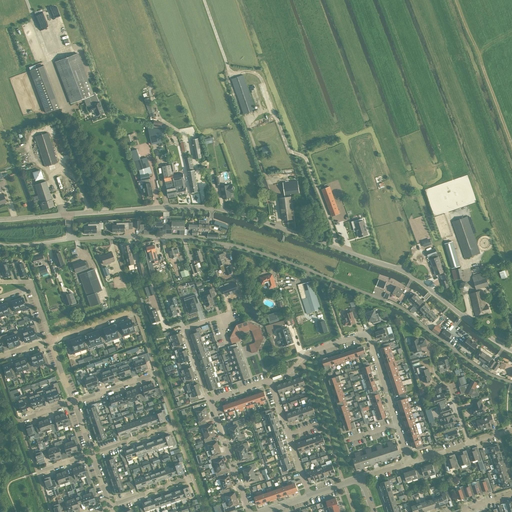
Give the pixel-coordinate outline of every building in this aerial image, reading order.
[(38,51),(30,52),(32,61),(39,60),(38,51)] [(55,62),(71,104),(89,97),(92,106),(88,107),(90,113),(94,111),(96,116),(97,116),(99,115),(100,115),(103,113),(99,103),(95,94),(93,95),(77,54),(55,62)] [(44,66),(36,69),(30,71),(46,113),(60,108),(44,66)] [(243,75),(232,79),(244,115),(256,111),(243,75)] [(149,113),(154,112),(151,102),(150,103),(148,98),(144,99),(149,113)] [(165,142),(162,129),(148,127),(152,144),(165,142)] [(45,167),(57,163),(48,133),(35,137),(45,167)] [(202,158),(198,138),(192,139),(196,159),(202,158)] [(268,146),(262,148),(264,157),(271,155),(268,146)] [(152,173),(150,167),(147,158),(134,162),(137,171),(139,171),(141,175),(142,180),(149,179),(150,179),(149,174),(152,173)] [(191,158),(185,159),(188,172),(191,193),(198,191),(195,170),(194,171),(191,158)] [(170,165),(162,166),(163,168),(165,182),(166,181),(166,185),(169,197),(169,198),(177,196),(176,189),(176,187),(175,186),(174,186),(174,183),(172,174),(170,165)] [(40,170),(33,173),(35,180),(43,178),(40,170)] [(183,174),(173,176),(174,183),(175,186),(176,187),(177,187),(179,195),(187,193),(186,189),(186,188),(185,188),(184,180),(183,174)] [(472,203),(477,202),(468,175),(457,178),(458,181),(461,180),(462,184),(464,183),(466,187),(471,185),(473,191),(470,192),(471,196),(470,196),(472,203)] [(264,191),(266,191),(269,190),(266,178),(260,180),(264,191)] [(150,183),(149,179),(142,180),(143,185),(143,189),(142,189),(143,193),(144,192),(145,196),(153,195),(150,183)] [(43,210),(54,206),(46,181),(35,185),(38,195),(33,197),(34,199),(33,199),(34,203),(35,202),(40,201),(43,210)] [(283,183),(285,197),(279,198),(282,220),(293,219),(290,194),(299,193),(297,181),(283,183)] [(231,187),(230,185),(219,187),(222,199),(230,198),(229,193),(232,193),(231,190),(232,190),(233,189),(232,187),(231,187)] [(326,201),(334,198),(330,187),(322,190),(326,201)] [(331,216),(339,213),(337,205),(329,208),(331,216)] [(452,222),(465,259),(480,254),(467,217),(452,222)] [(206,225),(206,220),(200,220),(199,224),(199,231),(209,231),(210,225),(206,225)] [(140,225),(140,221),(135,221),(136,228),(140,228),(140,230),(144,230),(143,225),(140,225)] [(225,233),(228,225),(223,224),(216,221),(216,222),(215,223),(215,224),(215,225),(215,226),(219,227),(222,229),(221,231),(225,233)] [(359,237),(368,234),(364,221),(355,223),(359,237)] [(160,234),(166,234),(166,222),(151,223),(152,226),(148,226),(148,230),(148,231),(149,231),(153,231),(153,230),(160,229),(160,234)] [(185,230),(185,222),(172,222),(172,225),(166,225),(166,234),(172,234),(172,230),(185,230)] [(88,224),(88,227),(84,227),(84,233),(96,233),(96,230),(100,230),(100,229),(103,229),(103,223),(99,223),(99,224),(88,224)] [(117,223),(117,226),(113,226),(113,232),(125,232),(125,229),(133,229),(132,223),(117,223)] [(198,236),(199,224),(189,224),(189,230),(188,230),(188,235),(198,236)] [(432,244),(430,239),(422,242),(424,247),(432,244)] [(452,242),(445,244),(452,268),(459,266),(452,242)] [(155,246),(147,248),(149,253),(152,263),(158,261),(155,251),(156,251),(155,246)] [(178,258),(177,257),(180,256),(178,249),(175,250),(175,247),(169,249),(172,258),(173,258),(174,259),(178,258)] [(437,254),(435,248),(425,252),(428,258),(437,254)] [(193,264),(189,265),(192,274),(200,272),(198,268),(201,267),(199,262),(203,261),(200,250),(195,252),(196,255),(194,256),(197,263),(197,264),(193,266),(193,264)] [(64,264),(60,252),(53,255),(57,267),(64,264)] [(112,253),(101,257),(103,264),(114,260),(112,253)] [(134,266),(134,264),(131,253),(126,254),(128,266),(129,266),(129,267),(134,266)] [(216,256),(221,268),(222,272),(225,271),(227,276),(231,274),(229,266),(224,268),(223,265),(226,264),(223,257),(226,256),(224,253),(216,256)] [(40,262),(44,261),(42,256),(33,258),(34,264),(38,263),(38,266),(41,265),(40,262)] [(438,257),(430,260),(436,275),(444,272),(438,257)] [(11,263),(15,273),(18,272),(20,277),(26,275),(22,263),(19,264),(18,261),(11,263)] [(75,273),(89,268),(87,262),(85,262),(84,261),(73,265),(75,273)] [(189,275),(185,262),(180,263),(182,271),(180,271),(182,277),(189,275)] [(0,271),(2,271),(4,277),(10,275),(6,264),(0,266),(0,264),(0,271)] [(48,272),(46,266),(37,269),(39,275),(48,272)] [(461,268),(452,270),(454,280),(463,278),(461,268)] [(79,275),(86,296),(90,307),(100,304),(96,292),(102,290),(94,269),(79,275)] [(485,274),(472,277),(476,290),(488,286),(485,274)] [(270,289),(276,287),(272,275),(260,278),(262,285),(265,284),(265,283),(269,281),(270,285),(269,286),(270,289)] [(386,282),(379,280),(376,286),(384,289),(386,282)] [(307,298),(302,299),(306,313),(312,312),(320,309),(316,295),(315,295),(311,281),(303,284),(307,298)] [(223,285),(219,286),(221,292),(224,291),(226,295),(230,293),(230,294),(231,294),(231,293),(232,293),(233,293),(238,291),(235,282),(229,284),(228,283),(225,284),(225,286),(223,286),(223,285)] [(465,282),(461,283),(459,288),(463,291),(467,290),(469,285),(465,282)] [(403,291),(396,287),(393,293),(399,297),(399,298),(402,299),(405,295),(402,293),(403,291)] [(213,304),(214,304),(212,297),(215,296),(212,289),(206,291),(208,295),(203,297),(207,307),(210,305),(211,306),(213,305),(213,304)] [(482,291),(470,294),(476,315),(489,312),(488,306),(486,306),(482,291)] [(63,296),(62,296),(65,305),(66,305),(70,303),(71,305),(76,303),(74,297),(70,298),(69,293),(63,296)] [(421,300),(415,294),(414,296),(411,293),(408,298),(410,300),(408,301),(411,304),(413,302),(415,303),(413,304),(417,308),(422,303),(420,301),(421,300)] [(189,300),(186,301),(187,304),(186,304),(187,307),(188,307),(190,314),(198,311),(196,304),(198,304),(195,295),(188,297),(189,300)] [(17,299),(20,310),(23,308),(24,311),(29,310),(27,303),(24,304),(22,297),(17,299)] [(177,315),(177,314),(175,307),(178,306),(175,297),(170,299),(172,305),(166,307),(170,317),(173,316),(174,316),(176,316),(177,315)] [(20,310),(17,299),(16,299),(11,301),(13,308),(11,309),(13,315),(18,313),(17,311),(20,310)] [(13,315),(11,309),(8,309),(6,303),(0,305),(4,315),(7,314),(8,317),(13,315)] [(420,309),(422,312),(428,307),(425,304),(422,307),(422,306),(420,307),(421,308),(420,309)] [(153,323),(160,320),(157,309),(154,310),(152,305),(146,307),(148,313),(149,312),(153,323)] [(425,315),(431,310),(428,307),(422,312),(424,314),(422,316),(423,317),(424,316),(425,315)] [(353,315),(356,314),(354,308),(349,309),(351,312),(344,315),(344,316),(344,317),(345,318),(345,320),(343,321),(344,326),(347,325),(348,325),(349,325),(351,325),(351,324),(355,323),(353,315)] [(373,324),(380,322),(378,313),(375,314),(374,310),(369,312),(368,311),(367,311),(367,312),(366,313),(365,313),(368,320),(371,319),(371,321),(372,320),(373,324)] [(424,316),(426,318),(427,316),(433,322),(438,317),(431,310),(425,315),(424,316)] [(273,318),(269,319),(270,323),(278,320),(276,313),(272,314),(273,318)] [(124,321),(129,334),(139,331),(136,324),(132,326),(130,319),(124,321)] [(324,320),(317,323),(321,333),(328,331),(324,320)] [(129,334),(124,321),(119,323),(122,329),(119,330),(121,337),(122,336),(129,334)] [(260,328),(247,322),(237,325),(230,338),(232,343),(240,341),(239,335),(240,333),(250,330),(252,331),(255,341),(254,343),(249,345),(252,353),(257,351),(263,338),(260,328)] [(27,330),(31,340),(36,338),(34,332),(37,331),(34,324),(29,326),(30,329),(27,330)] [(108,326),(113,340),(121,337),(119,330),(116,331),(113,325),(108,326)] [(379,331),(375,332),(377,339),(382,337),(384,341),(394,338),(393,333),(391,326),(387,328),(386,325),(378,327),(379,331)] [(113,340),(108,326),(103,328),(105,335),(102,336),(104,343),(113,340)] [(433,331),(438,335),(442,330),(436,326),(433,331)] [(193,339),(201,337),(200,332),(201,331),(200,327),(193,330),(194,333),(191,334),(193,339)] [(18,330),(20,337),(23,336),(25,342),(30,340),(31,340),(27,330),(24,331),(23,328),(18,330)] [(281,330),(276,331),(278,337),(280,336),(281,339),(291,335),(290,334),(290,333),(288,328),(281,331),(281,330)] [(451,334),(444,329),(440,336),(446,340),(451,334)] [(11,336),(14,346),(20,344),(18,338),(20,337),(18,330),(13,332),(14,335),(11,336)] [(91,332),(96,346),(104,343),(102,336),(99,337),(97,330),(91,332)] [(172,341),(181,338),(180,333),(176,334),(175,331),(168,333),(171,342),(172,341)] [(96,346),(91,332),(86,334),(89,341),(86,342),(88,348),(96,346)] [(1,336),(4,342),(6,341),(9,348),(14,346),(11,336),(8,337),(7,334),(1,336)] [(281,340),(277,341),(279,346),(283,345),(283,346),(293,342),(292,337),(291,337),(291,335),(281,339),(281,340)] [(75,338),(80,351),(88,348),(86,342),(83,343),(80,336),(75,338)] [(194,345),(203,342),(201,337),(193,339),(194,345)] [(80,351),(75,338),(69,339),(72,347),(68,348),(70,354),(80,351)] [(172,346),(173,350),(181,348),(180,344),(184,343),(181,338),(172,341),(171,342),(172,346)] [(471,340),(468,338),(463,345),(472,352),(477,345),(474,343),(471,340)] [(420,347),(427,346),(425,339),(419,341),(418,339),(416,339),(413,340),(411,341),(412,345),(411,346),(412,349),(413,349),(414,353),(421,351),(420,347)] [(205,341),(203,342),(194,345),(196,350),(205,347),(207,346),(205,341)] [(231,355),(240,352),(237,343),(228,346),(231,355)] [(384,348),(380,349),(382,354),(391,351),(389,343),(383,345),(384,348)] [(207,346),(205,347),(196,350),(198,355),(206,352),(209,351),(207,346)] [(361,357),(360,357),(361,358),(366,356),(365,353),(366,353),(365,351),(363,347),(362,347),(362,346),(357,347),(358,349),(358,348),(361,357)] [(181,348),(173,350),(176,359),(187,355),(186,350),(182,351),(181,348)] [(209,351),(206,352),(198,355),(200,360),(208,357),(210,356),(209,351)] [(383,358),(381,359),(382,360),(382,361),(384,360),(384,359),(393,356),(391,351),(382,354),(383,358)] [(492,368),(496,363),(492,360),(491,359),(486,355),(486,354),(481,351),(476,358),(480,360),(486,365),(487,364),(488,365),(488,366),(492,368)] [(35,354),(39,364),(42,363),(43,366),(48,364),(46,358),(43,359),(41,352),(36,354),(35,354)] [(240,352),(231,355),(233,360),(241,357),(240,352)] [(342,352),(345,362),(350,360),(348,352),(344,353),(344,352),(342,352)] [(141,359),(138,360),(142,370),(147,369),(145,362),(148,361),(145,353),(142,355),(141,356),(141,359)] [(29,363),(32,370),(37,368),(36,366),(39,364),(35,354),(30,356),(32,363),(29,363)] [(178,363),(179,367),(187,365),(186,361),(190,360),(187,355),(176,359),(178,363)] [(385,363),(383,364),(384,366),(386,365),(385,364),(395,361),(394,360),(393,356),(384,359),(384,360),(385,363)] [(210,362),(208,357),(200,360),(201,365),(210,362)] [(327,359),(327,358),(327,357),(323,359),(323,360),(322,360),(323,365),(323,367),(324,366),(325,370),(331,368),(330,367),(327,359)] [(32,370),(29,363),(27,364),(25,358),(19,360),(22,370),(26,369),(27,372),(32,370)] [(142,370),(138,360),(133,361),(132,358),(129,359),(129,361),(131,366),(134,366),(137,372),(142,370)] [(22,370),(19,360),(13,362),(16,368),(13,369),(15,376),(20,374),(19,371),(22,370)] [(447,360),(445,360),(442,361),(438,362),(440,372),(447,371),(446,368),(449,367),(448,360),(447,360)] [(122,365),(126,376),(131,374),(129,367),(131,366),(129,361),(126,362),(127,364),(122,365)] [(210,362),(201,365),(203,370),(214,366),(212,361),(210,362)] [(387,368),(385,369),(385,371),(387,370),(387,369),(396,366),(395,361),(385,364),(386,365),(387,368)] [(243,362),(235,365),(236,370),(245,367),(243,362)] [(3,366),(3,365),(2,365),(5,373),(4,373),(5,376),(4,376),(6,379),(12,377),(13,379),(16,378),(15,376),(13,369),(10,370),(8,364),(3,366)] [(113,365),(115,372),(118,371),(120,378),(126,376),(122,365),(117,367),(116,364),(113,365)] [(105,371),(109,382),(115,380),(112,373),(115,372),(113,365),(109,366),(110,367),(108,368),(108,370),(105,371)] [(184,375),(193,372),(192,367),(188,368),(187,365),(179,367),(182,376),(184,375)] [(205,375),(213,372),(215,372),(214,366),(203,370),(205,375)] [(362,374),(372,371),(371,367),(369,367),(369,366),(361,369),(362,374)] [(388,373),(386,374),(387,376),(389,376),(389,374),(398,371),(396,366),(387,369),(387,370),(388,373)] [(425,381),(425,382),(426,383),(427,384),(429,383),(430,382),(430,381),(430,380),(431,380),(429,373),(430,373),(428,368),(425,369),(424,366),(417,368),(418,373),(421,372),(424,382),(425,381)] [(238,375),(247,372),(245,367),(236,370),(238,375)] [(109,382),(105,371),(103,372),(101,370),(100,371),(99,369),(96,370),(97,372),(99,378),(102,377),(104,383),(109,382)] [(364,379),(372,376),(371,371),(372,371),(362,374),(364,379)] [(390,379),(388,379),(389,381),(391,381),(390,380),(400,376),(398,371),(389,374),(389,376),(390,379)] [(89,377),(93,387),(98,385),(96,379),(99,378),(97,372),(92,373),(92,376),(89,377)] [(185,384),(193,382),(192,378),(195,377),(193,372),(184,375),(185,379),(184,380),(185,384)] [(215,377),(213,372),(205,375),(207,380),(215,377)] [(247,372),(238,375),(240,380),(248,378),(247,372)] [(93,387),(89,377),(86,378),(85,376),(80,377),(82,383),(85,382),(87,389),(93,387)] [(339,382),(340,381),(339,376),(335,377),(335,376),(334,377),(329,379),(329,380),(328,381),(330,385),(331,385),(331,384),(339,382)] [(372,376),(364,379),(361,380),(363,385),(366,384),(374,381),(372,376)] [(392,384),(390,384),(391,386),(393,386),(392,385),(401,382),(400,376),(390,380),(391,381),(392,384)] [(218,377),(215,377),(207,380),(208,385),(217,382),(219,382),(218,377)] [(297,378),(300,387),(305,385),(302,377),(297,378)] [(471,397),(479,395),(476,388),(475,387),(477,383),(472,380),(469,384),(468,384),(459,387),(462,394),(467,392),(468,391),(470,393),(471,393),(470,394),(471,397)] [(367,389),(377,386),(376,384),(375,385),(374,381),(366,384),(363,385),(365,390),(367,389)] [(50,390),(54,401),(60,399),(57,392),(60,391),(57,382),(53,384),(54,386),(53,386),(53,389),(50,390)] [(190,392),(199,389),(198,384),(194,385),(193,382),(185,384),(187,389),(188,393),(190,392)] [(217,382),(208,385),(210,391),(219,388),(217,382)] [(341,387),(339,382),(331,384),(331,385),(333,390),(341,387)] [(394,389),(392,389),(392,392),(394,391),(394,390),(403,387),(401,382),(392,385),(393,386),(394,389)] [(152,383),(147,385),(150,395),(153,394),(155,396),(156,396),(157,397),(160,396),(157,388),(154,389),(152,383)] [(285,392),(282,384),(276,385),(279,394),(285,392)] [(141,394),(143,401),(146,401),(147,400),(145,397),(150,395),(147,385),(141,386),(144,393),(141,394)] [(369,394),(379,391),(377,386),(367,389),(369,394)] [(403,387),(394,390),(394,391),(396,395),(399,394),(400,397),(406,395),(403,387)] [(130,390),(134,401),(139,399),(140,402),(143,401),(141,394),(138,395),(136,388),(130,390)] [(41,390),(44,397),(46,396),(48,402),(54,401),(50,390),(47,391),(46,389),(43,390),(42,390),(41,390)] [(201,394),(199,389),(190,392),(188,393),(191,402),(199,399),(198,395),(201,394)] [(34,395),(38,406),(43,404),(41,398),(44,397),(41,390),(36,392),(37,394),(34,395)] [(125,400),(127,406),(130,405),(129,403),(134,401),(130,390),(125,392),(127,399),(125,400)] [(258,392),(262,404),(264,403),(263,400),(267,399),(264,391),(261,392),(261,391),(258,392)] [(371,400),(380,396),(379,391),(369,394),(371,400)] [(254,395),(256,403),(259,402),(260,404),(262,404),(258,392),(256,393),(256,394),(254,395)] [(335,400),(344,397),(343,392),(334,395),(335,398),(334,398),(335,400)] [(439,406),(447,403),(446,400),(444,392),(432,396),(435,404),(438,403),(439,406)] [(25,396),(27,403),(30,402),(32,408),(38,406),(34,395),(31,396),(30,394),(25,396)] [(114,396),(118,406),(121,405),(122,407),(123,407),(124,408),(127,407),(127,406),(125,400),(122,401),(119,394),(114,396)] [(248,395),(252,407),(254,407),(253,404),(256,403),(254,395),(251,396),(251,394),(248,395)] [(243,398),(246,406),(249,405),(250,408),(252,407),(248,395),(246,396),(246,398),(243,398)] [(401,400),(397,401),(399,405),(399,406),(409,403),(406,395),(400,397),(401,400)] [(27,403),(25,396),(20,398),(21,400),(17,401),(17,402),(16,402),(17,404),(18,404),(21,412),(27,410),(24,404),(27,403)] [(118,406),(114,396),(109,398),(111,404),(108,405),(111,413),(116,411),(115,409),(115,407),(118,406)] [(380,396),(371,400),(369,400),(370,405),(372,405),(381,402),(380,398),(381,398),(380,396)] [(336,405),(346,402),(344,397),(335,400),(336,405)] [(238,399),(242,411),(244,410),(243,407),(246,406),(243,398),(241,399),(240,398),(238,399)] [(233,402),(236,410),(239,409),(240,411),(242,411),(238,399),(235,400),(236,401),(233,402)] [(474,415),(485,412),(482,404),(480,400),(473,402),(474,406),(471,407),(472,410),(472,411),(472,414),(473,414),(474,415)] [(228,402),(232,414),(234,413),(233,411),(236,410),(233,402),(231,403),(230,401),(228,402)] [(232,414),(228,402),(225,403),(226,404),(223,405),(225,413),(229,412),(230,415),(232,414)] [(307,407),(310,415),(315,413),(311,402),(309,403),(309,404),(306,405),(307,407)] [(338,410),(348,407),(346,402),(336,405),(338,410)] [(86,408),(88,415),(97,412),(99,411),(97,403),(96,403),(90,405),(90,407),(86,408)] [(399,405),(397,406),(398,408),(400,407),(401,410),(401,411),(410,408),(409,403),(399,406),(399,405)] [(447,403),(439,406),(440,408),(439,408),(441,416),(452,412),(449,405),(448,405),(447,403)] [(196,411),(198,416),(208,413),(206,407),(200,409),(199,404),(193,406),(195,411),(196,411)] [(296,410),(299,419),(304,417),(302,409),(302,408),(301,406),(296,408),(297,410),(296,410)] [(401,410),(399,411),(399,413),(401,412),(402,415),(403,417),(412,414),(410,408),(401,411),(401,410)] [(157,414),(160,422),(165,421),(164,416),(167,415),(164,409),(161,410),(162,412),(157,413),(157,414)] [(271,412),(270,409),(261,412),(262,415),(264,415),(265,420),(274,417),(273,415),(272,412),(271,412)] [(291,412),(294,421),(299,419),(296,410),(291,412)] [(294,421),(291,412),(288,413),(288,411),(285,412),(286,414),(289,422),(294,421)] [(376,415),(378,420),(386,417),(386,416),(387,416),(385,412),(385,411),(384,412),(376,415)] [(90,420),(96,418),(99,417),(97,412),(88,415),(90,420)] [(59,415),(63,425),(68,424),(68,426),(72,424),(70,419),(67,419),(64,413),(59,415)] [(199,425),(205,423),(204,420),(209,418),(208,413),(198,416),(199,421),(198,422),(199,425)] [(402,415),(400,416),(401,418),(403,418),(404,421),(404,422),(414,419),(416,418),(415,413),(412,414),(403,417),(402,415)] [(63,425),(59,415),(54,416),(56,423),(53,424),(56,432),(59,430),(58,427),(63,425)] [(452,419),(455,418),(453,415),(440,419),(441,423),(444,422),(445,427),(450,425),(453,424),(454,424),(452,419)] [(490,423),(494,422),(491,415),(487,416),(488,417),(476,421),(477,422),(478,422),(479,425),(478,426),(479,429),(483,428),(483,430),(487,428),(487,427),(491,426),(490,423)] [(92,425),(96,424),(101,422),(99,417),(96,418),(90,420),(92,425)] [(265,427),(267,426),(276,423),(275,419),(274,417),(265,420),(266,420),(263,421),(265,427)] [(342,420),(344,425),(353,422),(351,417),(342,420)] [(56,432),(53,424),(50,425),(48,418),(43,420),(46,431),(51,429),(53,433),(56,432)] [(230,434),(240,431),(239,428),(245,425),(243,418),(234,422),(235,426),(229,428),(230,430),(229,430),(230,434)] [(404,421),(402,421),(403,423),(405,423),(406,426),(406,427),(415,424),(414,419),(404,422),(404,421)] [(46,431),(43,420),(37,422),(40,429),(37,430),(39,437),(42,436),(42,435),(44,434),(43,432),(46,431)] [(94,430),(96,429),(102,427),(101,422),(96,424),(92,425),(94,430)] [(344,425),(343,425),(344,430),(346,429),(346,431),(351,429),(351,430),(352,429),(356,427),(354,422),(353,422),(344,425)] [(121,427),(121,426),(120,423),(115,425),(119,436),(121,435),(124,434),(121,427)] [(203,433),(213,430),(211,424),(206,426),(205,423),(199,425),(200,428),(202,428),(203,433)] [(277,427),(276,423),(267,426),(265,427),(267,432),(269,432),(278,429),(277,427)] [(39,437),(37,430),(34,431),(32,424),(26,426),(27,428),(26,428),(28,435),(29,434),(30,437),(33,435),(33,437),(34,437),(35,439),(39,437)] [(406,426),(404,426),(404,428),(406,428),(407,431),(408,432),(417,429),(415,424),(406,427),(406,426)] [(456,430),(458,430),(457,426),(454,427),(451,428),(444,431),(445,434),(447,434),(449,439),(458,436),(456,430)] [(95,435),(96,435),(104,432),(102,427),(96,429),(94,430),(95,435)] [(271,437),(280,434),(279,431),(278,429),(269,432),(271,437)] [(407,431),(405,431),(406,434),(408,433),(409,436),(409,437),(419,434),(417,429),(408,432),(407,431)] [(213,430),(203,433),(205,438),(204,439),(205,442),(211,440),(210,437),(215,435),(213,430)] [(240,431),(230,434),(232,438),(233,438),(233,440),(239,438),(240,440),(246,438),(245,433),(244,433),(241,434),(240,431)] [(104,432),(96,435),(95,435),(98,442),(102,440),(101,439),(106,438),(104,432)] [(280,434),(271,437),(269,438),(271,444),(282,440),(281,438),(280,434)] [(316,436),(320,446),(325,444),(322,434),(316,436)] [(409,436),(407,437),(408,439),(410,438),(411,442),(420,439),(419,434),(409,437),(409,436)] [(168,445),(168,447),(176,444),(174,438),(171,439),(170,435),(165,436),(168,445)] [(68,442),(72,452),(77,451),(75,444),(78,443),(75,436),(71,437),(71,439),(71,440),(71,441),(68,442)] [(311,438),(315,447),(320,446),(316,436),(311,438)] [(315,447),(311,438),(306,440),(309,449),(315,447)] [(420,439),(411,442),(413,447),(416,446),(417,449),(423,447),(420,439)] [(72,452),(68,442),(66,443),(64,441),(63,442),(62,440),(59,441),(62,449),(64,448),(67,454),(72,452)] [(158,449),(155,440),(152,441),(150,442),(152,451),(153,453),(158,451),(158,449)] [(211,440),(205,442),(206,445),(207,445),(209,450),(219,447),(217,441),(212,443),(211,440)] [(273,449),(284,446),(282,442),(283,442),(282,440),(271,444),(273,449)] [(301,441),(305,451),(309,449),(306,440),(301,441)] [(62,449),(59,441),(54,443),(54,445),(55,445),(55,446),(52,447),(56,458),(61,456),(59,449),(62,449)] [(301,441),(296,443),(299,453),(303,451),(303,453),(305,452),(305,451),(301,441)] [(387,442),(388,447),(382,449),(381,444),(376,446),(377,450),(372,452),(370,448),(365,450),(366,454),(361,456),(359,451),(354,453),(356,457),(353,458),(356,469),(359,467),(360,469),(364,468),(364,466),(370,464),(370,466),(375,464),(375,462),(381,460),(381,462),(386,460),(386,459),(392,457),(392,458),(397,457),(396,455),(400,454),(396,444),(393,445),(392,441),(387,442)] [(145,444),(147,452),(148,454),(153,453),(152,451),(150,442),(146,443),(145,444)] [(237,455),(247,452),(246,449),(249,447),(248,442),(241,444),(242,447),(236,449),(237,451),(236,451),(237,455)] [(491,453),(499,451),(498,449),(500,448),(498,443),(493,444),(493,446),(489,448),(491,453)] [(43,448),(45,454),(48,453),(50,460),(56,458),(52,447),(49,448),(48,445),(43,447),(43,448)] [(284,446),(273,449),(275,455),(277,454),(286,451),(285,449),(284,446)] [(477,446),(474,447),(475,450),(469,452),(472,461),(475,460),(476,460),(477,459),(478,462),(479,461),(482,460),(477,446)] [(208,456),(210,456),(211,459),(217,457),(216,454),(221,452),(219,447),(209,450),(206,451),(208,456)] [(42,455),(45,454),(43,448),(35,451),(36,455),(36,456),(38,462),(38,461),(39,464),(45,462),(42,455)] [(132,458),(129,449),(126,450),(124,451),(127,461),(133,460),(132,457),(132,458)] [(466,465),(470,464),(466,450),(463,451),(463,454),(458,456),(461,465),(462,468),(467,466),(466,465)] [(286,451),(277,454),(279,460),(288,457),(286,453),(286,451)] [(491,459),(502,455),(501,453),(500,453),(499,451),(491,453),(489,454),(491,459)] [(247,452),(237,455),(239,459),(240,459),(240,461),(246,458),(247,461),(253,459),(252,454),(251,454),(248,455),(247,452)] [(446,460),(448,465),(445,466),(447,472),(450,471),(450,469),(454,467),(455,469),(459,468),(454,454),(451,455),(452,458),(446,460)] [(502,455),(491,459),(492,464),(494,463),(502,461),(502,458),(503,458),(502,455)] [(212,468),(213,468),(215,467),(225,464),(223,458),(218,460),(217,457),(211,459),(212,462),(211,463),(212,468)] [(281,466),(290,463),(289,461),(288,457),(279,460),(281,466)] [(106,467),(115,464),(113,458),(108,460),(108,459),(104,460),(106,467)] [(178,474),(177,474),(183,473),(181,468),(184,467),(182,461),(174,464),(175,465),(174,465),(175,466),(178,474)] [(496,468),(505,465),(504,462),(503,463),(502,461),(494,463),(492,464),(494,469),(496,468)] [(244,476),(254,473),(253,470),(256,468),(257,468),(255,463),(249,465),(250,468),(243,470),(244,472),(243,472),(244,476)] [(290,463),(281,466),(282,469),(280,470),(282,475),(289,473),(288,470),(291,468),(290,465),(290,463)] [(108,472),(117,469),(115,464),(106,467),(108,472)] [(223,474),(222,471),(227,469),(225,464),(215,467),(213,468),(214,473),(216,473),(217,476),(223,474)] [(327,466),(330,475),(335,473),(332,464),(327,466)] [(429,464),(428,464),(426,465),(429,474),(430,476),(435,474),(435,473),(438,472),(436,465),(433,466),(432,464),(429,464)] [(77,467),(80,477),(86,476),(86,478),(89,477),(87,471),(85,472),(82,465),(77,467)] [(429,474),(426,465),(424,465),(423,467),(421,467),(422,470),(419,471),(421,478),(424,477),(424,476),(429,474)] [(322,467),(325,477),(330,475),(327,466),(322,467)] [(80,477),(77,467),(72,469),(74,475),(71,476),(73,482),(74,484),(77,482),(76,481),(78,481),(78,478),(80,477)] [(316,469),(320,479),(325,477),(322,467),(317,469),(316,469)] [(316,469),(317,469),(316,468),(311,470),(311,471),(315,480),(320,479),(316,469)] [(110,477),(118,474),(117,469),(108,472),(110,477)] [(409,470),(412,480),(417,478),(418,479),(421,478),(419,471),(416,472),(415,469),(412,470),(411,470),(409,470)] [(73,482),(71,476),(68,477),(66,470),(60,472),(64,483),(69,481),(70,483),(73,482)] [(412,480),(409,470),(407,471),(406,472),(404,473),(404,476),(401,477),(404,484),(407,483),(406,481),(412,480)] [(505,470),(498,473),(495,474),(497,479),(499,478),(508,475),(507,472),(506,472),(505,470)] [(311,471),(306,473),(309,482),(315,480),(311,471)] [(64,483),(60,472),(55,474),(57,481),(55,482),(57,488),(60,487),(59,485),(64,483)] [(152,483),(149,475),(149,473),(144,475),(144,477),(147,485),(149,484),(152,483)] [(254,473),(244,476),(246,480),(247,480),(247,481),(253,479),(254,482),(261,480),(259,475),(255,476),(254,473)] [(111,482),(120,479),(118,474),(110,477),(111,482)] [(221,484),(231,481),(229,475),(224,477),(223,474),(217,476),(218,479),(219,479),(221,484)] [(47,486),(48,491),(57,488),(55,482),(52,483),(50,476),(44,478),(45,480),(44,481),(46,487),(47,486)] [(483,492),(488,490),(489,493),(492,492),(487,478),(484,479),(484,481),(480,483),(483,492)] [(113,487),(122,484),(120,479),(111,482),(113,487)] [(391,481),(389,482),(388,480),(380,483),(381,485),(380,485),(379,486),(380,489),(390,486),(393,485),(391,481)] [(474,494),(475,494),(480,493),(481,495),(484,494),(483,492),(480,483),(479,480),(476,481),(476,484),(472,485),(474,494)] [(509,480),(501,483),(503,488),(511,485),(510,482),(509,482),(509,480)] [(231,481),(221,484),(223,489),(220,490),(221,494),(223,493),(229,491),(228,488),(233,486),(231,481)] [(289,482),(293,494),(296,493),(295,491),(298,490),(295,483),(292,484),(291,481),(289,482)] [(285,486),(287,494),(290,493),(290,494),(293,494),(289,482),(287,482),(288,485),(285,486)] [(472,485),(471,483),(467,484),(468,487),(464,488),(463,488),(466,497),(467,497),(472,495),(472,498),(476,497),(475,494),(474,494),(472,485)] [(122,484),(113,487),(115,494),(120,492),(119,491),(124,490),(122,484)] [(279,485),(283,497),(285,496),(285,495),(287,494),(285,486),(282,487),(281,484),(279,485)] [(275,490),(277,498),(280,497),(280,498),(283,497),(279,485),(277,486),(278,489),(275,490)] [(463,488),(464,488),(463,486),(459,487),(460,489),(455,491),(458,500),(463,498),(464,501),(468,500),(467,497),(466,497),(463,488)] [(183,489),(186,497),(191,496),(191,497),(194,496),(192,490),(189,491),(188,487),(182,489),(183,489)] [(86,494),(90,504),(95,503),(93,496),(96,495),(93,488),(90,489),(91,490),(89,491),(89,493),(86,494)] [(268,489),(273,501),(275,500),(275,498),(277,498),(275,490),(272,491),(271,488),(268,489)] [(178,491),(180,499),(181,501),(186,499),(186,497),(183,489),(181,490),(178,491)] [(264,493),(267,501),(270,500),(270,501),(273,501),(268,489),(266,489),(267,492),(264,493)] [(438,492),(439,494),(436,495),(437,498),(440,506),(445,504),(444,502),(447,501),(447,499),(449,499),(447,492),(445,492),(444,490),(438,492)] [(227,501),(237,498),(235,492),(230,494),(229,491),(223,493),(224,496),(225,496),(227,501)] [(258,492),(262,504),(265,503),(264,502),(267,501),(264,493),(261,494),(260,491),(258,492)] [(383,497),(384,499),(393,496),(392,491),(384,493),(384,495),(383,496),(383,497)] [(77,495),(79,501),(82,500),(85,506),(90,504),(86,494),(83,495),(82,493),(81,494),(80,492),(77,493),(77,495)] [(262,504),(258,492),(256,493),(257,496),(254,497),(257,505),(259,504),(260,505),(262,504)] [(70,499),(74,510),(79,508),(77,502),(79,501),(77,495),(74,496),(75,498),(70,499)] [(227,501),(225,502),(226,507),(224,508),(224,511),(229,511),(235,510),(233,505),(239,503),(237,498),(227,501)] [(336,503),(336,504),(338,503),(336,498),(326,501),(328,507),(328,506),(336,503)] [(63,506),(61,499),(57,500),(59,503),(53,505),(54,507),(53,508),(54,511),(61,511),(60,507),(63,506)] [(61,499),(63,506),(66,505),(68,511),(74,510),(70,499),(65,501),(64,499),(61,500),(61,499)] [(150,509),(147,501),(144,502),(142,503),(145,511),(150,509)] [(387,509),(397,506),(395,501),(387,504),(388,505),(386,506),(386,507),(387,509)] [(326,511),(339,507),(338,505),(337,506),(336,504),(336,503),(328,506),(329,509),(326,510),(326,511)]
